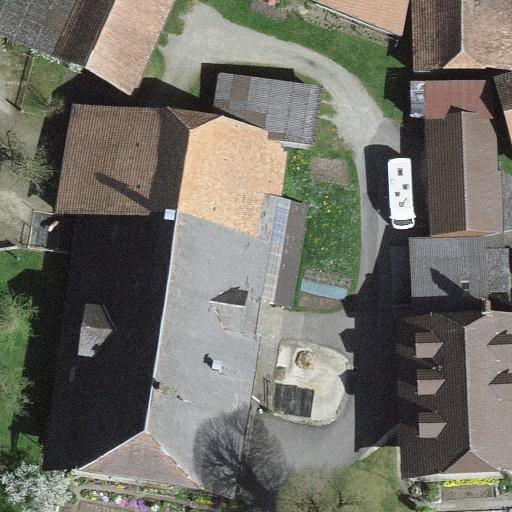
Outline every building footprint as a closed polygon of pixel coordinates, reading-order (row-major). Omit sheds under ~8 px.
[(0,0),(0,29),(130,85),(167,0),(0,0)] [(394,27),(390,0),(319,0),(319,1),(394,27)] [(511,0),(413,0),(414,67),(509,67),(509,52),(511,52),(511,0)] [(253,78),(242,144),(262,148),(264,137),(309,145),(318,89),(253,78)] [(208,471),(262,148),(242,144),(82,118),(65,208),(90,212),(66,356),(93,360),(78,449),(208,471)] [(498,224),(494,123),(434,126),(438,226),(498,224)] [(415,243),(418,301),(484,297),(481,240),(415,243)] [(511,295),(484,297),(418,301),(427,464),(511,459),(511,379),(510,350),(511,350),(511,295)]
